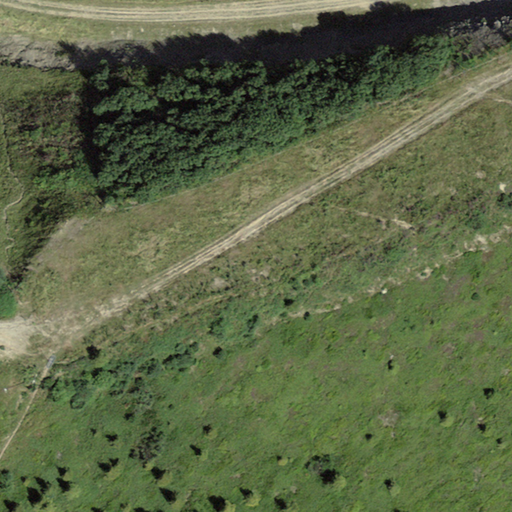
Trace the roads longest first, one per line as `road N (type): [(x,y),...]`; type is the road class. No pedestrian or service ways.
road 1 (track): [(511,118),(288,234),(135,300),(27,336),(0,336)]
road 2 (track): [(376,0),(100,13),(32,0)]
